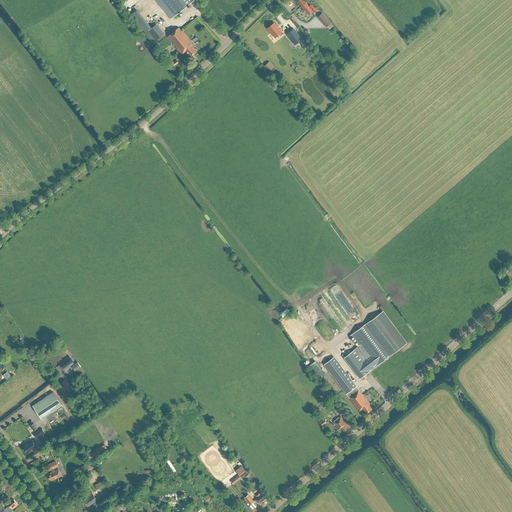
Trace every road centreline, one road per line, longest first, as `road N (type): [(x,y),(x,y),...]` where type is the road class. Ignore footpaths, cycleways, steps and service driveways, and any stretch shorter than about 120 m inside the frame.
road 1 (unclassified): [(0,237),(146,120),(267,0)]
road 2 (tertiary): [(269,511),(511,291)]
